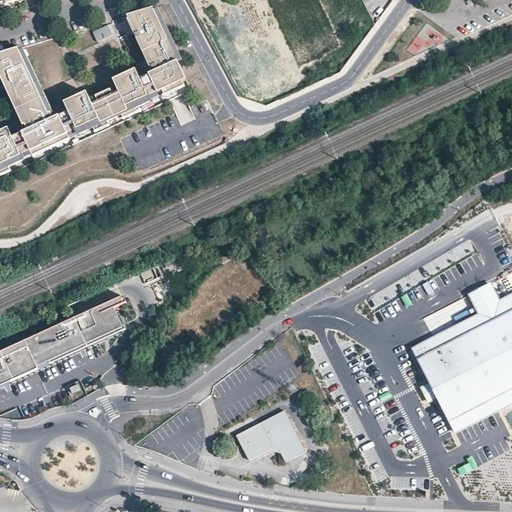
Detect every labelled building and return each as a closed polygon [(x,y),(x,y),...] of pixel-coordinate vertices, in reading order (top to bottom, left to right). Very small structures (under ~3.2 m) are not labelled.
[(383,0),(361,0),(372,19),(385,3),(383,0)] [(162,100),(169,97),(183,91),(193,85),(181,61),(178,63),(176,57),(182,54),(176,43),(160,11),(156,12),(155,10),(127,22),(130,30),(138,26),(141,31),(133,34),(140,49),(146,63),(155,59),(157,64),(152,67),(155,75),(157,80),(153,82),(150,77),(140,82),(142,87),(129,93),(124,80),(114,85),(117,92),(120,98),(113,100),(111,95),(110,92),(95,99),(96,102),(99,108),(92,111),(80,116),(74,104),(63,109),(66,115),(61,118),(72,144),(81,139),(81,140),(153,107),(152,105),(162,100)] [(130,30),(133,34),(141,31),(138,26),(130,30)] [(107,28),(100,32),(105,41),(112,36),(107,28)] [(33,160),(34,162),(72,144),(61,118),(51,122),(48,117),(50,115),(40,96),(23,60),(20,53),(17,54),(16,52),(0,59),(0,81),(6,94),(13,110),(21,129),(25,127),(28,134),(13,141),(14,146),(2,152),(0,147),(0,181),(25,170),(25,169),(23,165),(33,160)] [(149,68),(152,67),(157,64),(155,59),(146,63),(149,68)] [(136,74),(124,80),(129,93),(142,87),(140,82),(136,74)] [(185,96),(183,91),(169,97),(171,102),(185,96)] [(111,95),(113,100),(120,98),(117,92),(111,95)] [(86,98),(74,104),(80,116),(92,111),(89,105),(86,98)] [(153,107),(154,110),(165,105),(162,100),(152,105),(153,107)] [(89,105),(92,111),(99,108),(96,102),(89,105)] [(154,110),(153,107),(81,140),(82,143),(83,144),(112,130),(154,110)] [(0,138),(0,147),(2,152),(14,146),(13,141),(9,135),(0,138)] [(81,140),(81,139),(72,144),(74,147),(82,143),(81,140)] [(34,164),(35,166),(59,155),(74,147),(72,144),(34,162),(34,164)] [(23,165),(25,169),(34,164),(34,162),(33,160),(23,165)] [(511,321),(511,300),(506,304),(496,287),(473,300),(476,306),(483,318),(447,337),(453,351),(511,321)] [(86,345),(123,328),(114,309),(127,303),(124,296),(0,352),(0,384),(37,367),(49,362),(74,350),(72,346),(84,340),(86,345)] [(511,321),(453,351),(423,367),(434,389),(441,403),(459,437),(504,414),(511,409),(511,321)] [(74,350),(49,362),(50,364),(124,330),(123,328),(86,345),(84,340),(72,346),(74,350)] [(37,367),(0,384),(0,387),(38,369),(37,367)] [(78,385),(70,388),(72,393),(81,390),(78,385)] [(434,389),(426,393),(433,408),(441,403),(434,389)] [(268,451),(272,449),(278,450),(281,455),(285,463),(306,453),(285,412),(236,437),(248,460),(268,451)]
